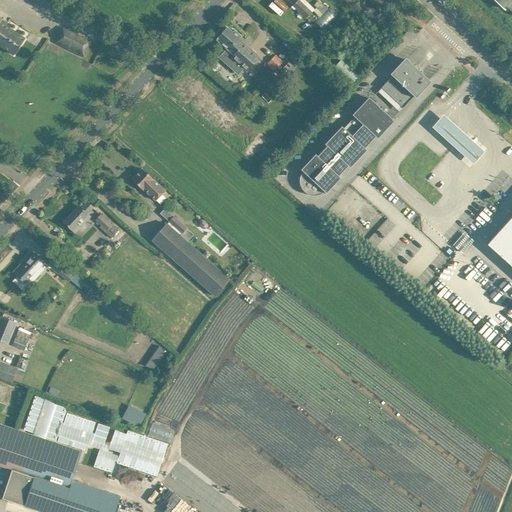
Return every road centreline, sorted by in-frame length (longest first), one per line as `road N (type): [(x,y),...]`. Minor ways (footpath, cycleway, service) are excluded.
road 1 (secondary): [(0,232),(217,0)]
road 2 (track): [(20,0),(154,66)]
